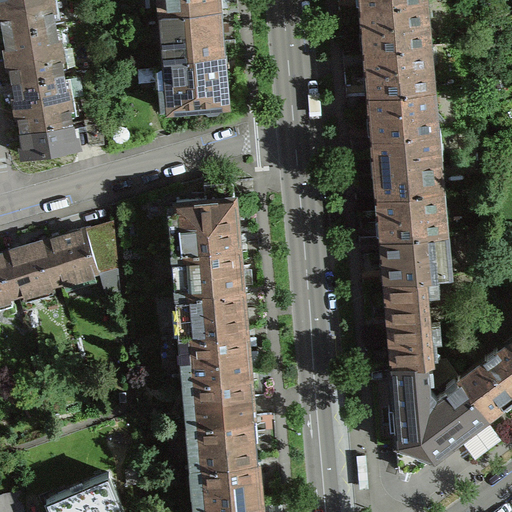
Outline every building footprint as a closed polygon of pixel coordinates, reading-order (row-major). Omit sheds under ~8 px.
[(5,31),(55,23),(50,0),(41,0),(0,7),(2,14),(5,31)] [(166,0),(168,12),(218,7),(218,6),(219,6),(220,5),(221,4),(220,0),(166,0)] [(418,1),(361,6),(362,19),(365,48),(421,43),(429,43),(427,27),(420,28),(418,1)] [(220,26),(218,7),(168,12),(161,12),(163,29),(169,29),(172,57),(222,53),(222,52),(223,51),(223,50),(225,49),(223,37),(222,36),(221,35),(220,26)] [(9,56),(59,47),(55,23),(5,31),(6,37),(9,56)] [(421,43),(365,48),(366,60),(368,92),(425,87),(433,86),(431,70),(424,71),(421,43)] [(13,80),(63,72),(59,47),(9,56),(11,68),(13,80)] [(222,53),(172,57),(165,58),(168,85),(159,86),(161,107),(204,104),(204,105),(209,109),(217,108),(221,104),(221,102),(226,102),(224,77),(222,53)] [(15,93),(17,105),(67,96),(63,72),(13,80),(15,93)] [(370,105),(372,135),(436,129),(435,114),(427,114),(425,87),(368,92),(370,105)] [(21,129),(71,121),(67,96),(17,105),(19,116),(21,129)] [(84,118),(89,143),(104,141),(102,115),(84,118)] [(26,154),(76,146),(71,121),(21,129),(24,142),(26,154)] [(440,129),(436,129),(372,135),(374,161),(377,192),(434,187),(441,186),(439,166),(432,166),(431,154),(443,153),(440,129)] [(490,182),(493,225),(497,268),(497,269),(511,258),(511,171),(489,173),(490,182)] [(169,224),(171,247),(238,242),(235,206),(233,179),(204,182),(205,197),(176,199),(179,223),(169,224)] [(434,187),(377,192),(378,206),(381,235),(438,230),(445,229),(444,214),(436,214),(434,187)] [(118,265),(114,218),(67,232),(47,237),(60,282),(118,265)] [(425,274),(449,272),(448,257),(440,257),(438,230),(381,235),(382,251),(385,278),(425,274)] [(26,244),(6,249),(19,294),(60,282),(47,237),(26,244)] [(184,290),(242,285),(239,252),(238,242),(171,247),(173,264),(182,263),(184,290)] [(0,299),(19,294),(6,249),(0,251),(0,299)] [(425,274),(385,278),(388,319),(392,362),(426,359),(432,359),(425,274)] [(188,333),(246,328),(243,294),(242,285),(184,290),(175,291),(176,307),(186,306),(188,333)] [(192,376),(249,371),(247,338),(246,328),(188,333),(179,334),(180,350),(190,349),(192,376)] [(511,343),(502,351),(497,345),(485,355),(489,360),(463,380),(488,414),(505,401),(507,404),(511,400),(511,343)] [(426,359),(392,362),(390,363),(394,403),(389,403),(390,425),(395,425),(399,465),(413,470),(451,441),(488,414),(463,380),(460,377),(437,395),(429,386),(426,359)] [(186,420),(253,414),(250,382),(249,371),(192,376),(183,377),(184,393),(194,392),(196,416),(188,416),(188,418),(186,418),(186,420)] [(254,425),(253,414),(186,420),(188,436),(197,435),(199,459),(192,460),(192,461),(190,462),(190,463),(257,458),(254,425)] [(366,455),(358,456),(360,489),(369,488),(366,455)] [(258,468),(257,458),(190,463),(192,480),(201,479),(203,506),(261,501),(258,468)] [(125,511),(126,511),(109,472),(46,498),(52,511),(125,511)] [(24,511),(20,489),(4,493),(0,494),(0,511),(24,511)] [(261,511),(261,501),(203,506),(194,507),(194,511),(261,511)]
